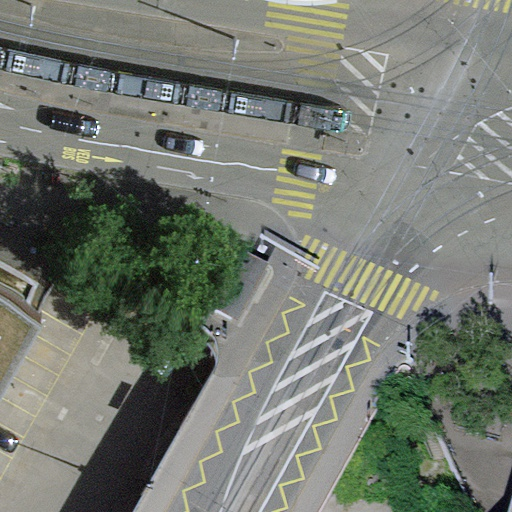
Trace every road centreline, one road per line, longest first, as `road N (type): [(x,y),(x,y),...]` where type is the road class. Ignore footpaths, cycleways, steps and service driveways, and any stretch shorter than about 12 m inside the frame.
road 1 (primary): [(0,103),(406,194)]
road 2 (primary): [(228,511),(406,194)]
road 3 (primary): [(485,46),(169,0)]
road 4 (primary): [(485,46),(406,194)]
